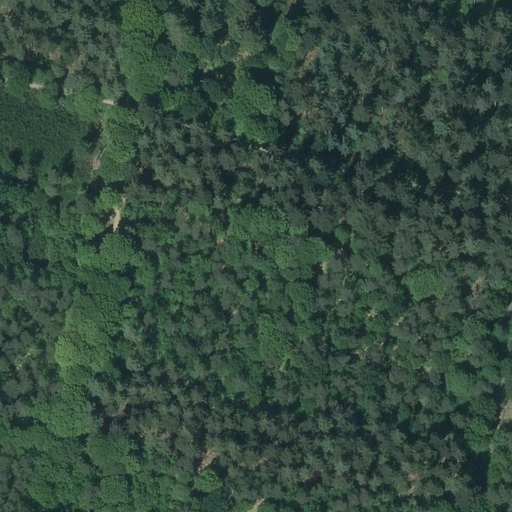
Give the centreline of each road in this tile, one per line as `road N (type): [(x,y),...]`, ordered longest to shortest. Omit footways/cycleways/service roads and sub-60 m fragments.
road 1 (track): [(158,0),(62,511)]
road 2 (tertiary): [(474,511),(511,310)]
